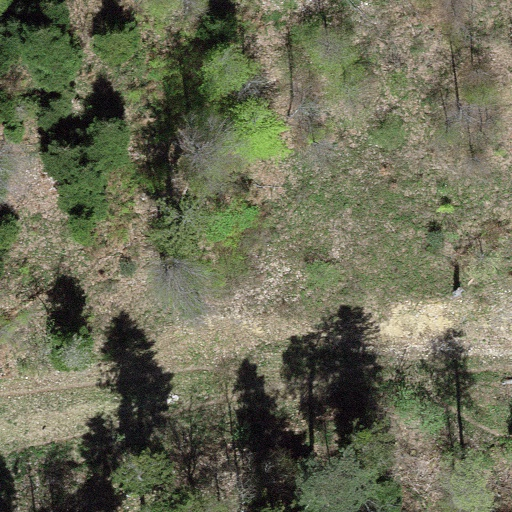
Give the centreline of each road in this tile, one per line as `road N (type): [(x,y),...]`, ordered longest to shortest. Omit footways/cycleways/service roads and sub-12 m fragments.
road 1 (track): [(511,413),(280,382)]
road 2 (track): [(280,382),(511,364)]
